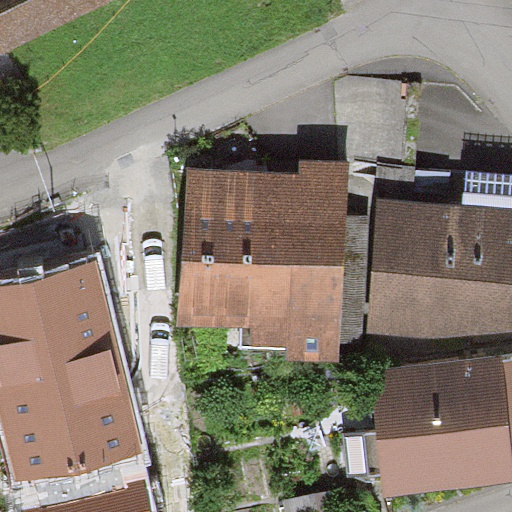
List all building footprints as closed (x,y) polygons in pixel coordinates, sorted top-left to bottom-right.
[(0,0),(0,27),(55,0),(0,0)] [(181,173),(174,325),(248,328),(247,346),(289,348),(289,364),(330,366),(339,169),(292,167),(292,177),(181,173)] [(511,259),(511,217),(371,210),(364,346),(507,354),(511,259)] [(98,261),(0,289),(0,417),(2,425),(15,482),(22,511),(153,511),(146,481),(142,454),(98,261)] [(511,360),(505,361),(504,356),(371,371),(385,496),(511,481),(511,360)]
